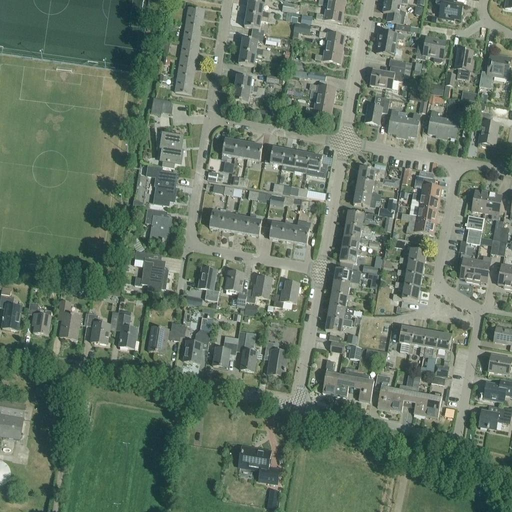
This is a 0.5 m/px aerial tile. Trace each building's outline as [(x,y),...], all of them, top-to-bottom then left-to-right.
[(344,11),(345,0),(327,0),(327,3),(320,2),(319,6),(327,8),(344,11)] [(460,22),(463,6),(453,4),(453,0),(437,0),(436,6),(442,7),(440,19),(453,22),(454,20),(460,22)] [(400,13),(401,5),(385,2),(383,14),(392,16),(391,22),(404,24),(406,14),(400,13)] [(248,4),(246,16),(276,21),(277,16),(263,14),(264,6),(248,4)] [(296,15),(298,7),(284,4),(282,13),(292,15),(296,15)] [(342,25),(344,11),(327,8),(325,17),(317,16),(316,20),(324,22),(342,25)] [(416,9),(414,16),(422,17),(423,10),(416,9)] [(202,29),(205,12),(188,10),(186,27),(202,29)] [(277,22),(246,17),(245,29),(253,30),(252,37),(263,39),(265,33),(261,33),(262,25),(276,27),(277,22)] [(311,26),(313,19),(302,17),(301,25),(311,26)] [(309,36),(311,27),(299,25),(297,34),(309,36)] [(410,34),(411,28),(396,25),(395,32),(410,34)] [(199,46),(202,29),(186,27),(183,43),(199,46)] [(404,37),(398,36),(380,33),(378,44),(396,47),(397,41),(403,42),(404,37)] [(343,52),(345,38),(328,35),(320,34),(319,38),(327,40),(325,49),(343,52)] [(243,41),(240,53),(241,53),(270,58),(272,59),(272,53),(257,52),(259,44),(263,45),(263,39),(252,38),(251,41),(243,41)] [(280,48),(281,42),(267,39),(266,46),(280,48)] [(426,57),(434,59),(433,62),(434,64),(440,65),(442,64),(443,60),(446,44),(433,42),(433,41),(427,39),(425,47),(418,46),(415,60),(425,62),(426,57)] [(197,63),(199,46),(183,43),(181,60),(197,63)] [(401,49),(396,48),(396,47),(378,44),(376,55),(395,58),(395,57),(399,58),(401,49)] [(340,66),(343,52),(325,49),(324,58),(316,56),(315,61),(323,63),(340,66)] [(454,70),(458,71),(457,81),(469,83),(470,73),(472,74),(474,62),(472,62),(474,54),(458,51),(454,70)] [(254,68),(256,60),(269,63),(270,58),(241,53),(239,66),(254,68)] [(507,80),(510,63),(497,61),(497,58),(491,57),(488,75),(482,74),(479,89),(490,91),(493,77),(507,80)] [(194,80),(197,63),(181,60),(178,77),(194,80)] [(390,61),(389,68),(391,68),(405,71),(406,64),(396,63),(390,61)] [(304,65),(293,63),(291,70),(303,72),(304,65)] [(373,72),(370,87),(390,91),(398,92),(399,83),(402,84),(403,80),(405,71),(391,68),(390,74),(373,72)] [(299,80),(300,74),(290,72),(289,78),(299,80)] [(325,84),(326,77),(308,74),(307,81),(325,84)] [(454,88),(456,76),(447,75),(443,98),(448,99),(450,88),(454,88)] [(191,96),(194,80),(178,77),(175,94),(191,96)] [(283,86),(284,80),(267,77),(266,83),(283,86)] [(237,78),(235,90),(264,95),(265,90),(251,88),(253,80),(237,78)] [(334,105),(336,91),(318,87),(318,88),(310,86),(310,91),(318,93),(316,102),(334,105)] [(443,98),(444,87),(434,86),(432,96),(443,98)] [(249,105),(250,98),(264,100),(264,95),(235,90),(233,103),(249,105)] [(476,104),(478,96),(463,94),(462,102),(476,104)] [(436,98),(428,97),(427,103),(427,105),(435,106),(435,104),(436,98)] [(387,116),(389,104),(390,100),(384,99),(382,109),(368,107),(365,125),(379,127),(381,115),(387,116)] [(171,116),(174,104),(153,100),(152,107),(151,115),(161,117),(162,114),(171,116)] [(283,112),(290,113),(292,101),(285,100),(283,112)] [(331,119),(334,105),(316,102),(314,111),(306,109),(306,114),(313,115),(313,116),(331,119)] [(421,102),(419,115),(425,116),(427,103),(421,102)] [(272,116),(279,117),(281,104),(274,103),(272,116)] [(473,104),(472,112),(475,113),(485,112),(486,106),(473,104)] [(266,121),(268,113),(259,111),(258,120),(266,121)] [(402,139),(405,121),(397,119),(398,113),(392,112),(388,135),(397,136),(396,138),(402,139)] [(442,140),(445,121),(437,120),(438,114),(432,113),(428,136),(436,137),(436,139),(442,140)] [(495,148),(499,126),(491,125),(492,117),(478,115),(476,127),(482,128),(479,145),(495,148)] [(416,140),(420,117),(414,116),(413,122),(405,121),(402,139),(407,140),(408,138),(416,140)] [(456,141),(460,118),(454,117),(453,123),(445,121),(442,140),(447,141),(447,139),(456,141)] [(161,162),(163,163),(162,168),(174,170),(175,165),(181,166),(182,152),(181,152),(183,138),(163,135),(161,149),(163,150),(161,162)] [(235,159),(238,143),(225,141),(222,161),(227,162),(228,158),(235,159)] [(247,161),(250,145),(238,143),(235,159),(247,161)] [(260,164),(263,148),(250,145),(247,161),(260,164)] [(283,168),(285,152),(273,149),(270,165),(283,168)] [(295,170),(298,154),(285,152),(283,168),(282,173),(294,175),(294,174),(295,170)] [(310,156),(298,154),(295,170),(294,174),(307,176),(307,172),(310,156)] [(320,174),(323,158),(310,156),(307,172),(320,174)] [(175,191),(177,177),(161,174),(161,171),(149,169),(147,178),(156,180),(155,188),(157,189),(154,205),(169,208),(169,203),(175,204),(177,191),(175,191)] [(384,177),(385,172),(376,171),(376,172),(360,170),(358,182),(374,185),(374,183),(376,175),(384,177)] [(442,190),(434,188),(435,184),(424,182),(425,179),(419,178),(416,177),(414,189),(422,191),(421,197),(421,198),(440,202),(442,190)] [(384,181),(383,185),(382,187),(399,190),(400,183),(400,181),(392,179),(391,182),(384,181)] [(383,185),(374,183),(374,185),(358,182),(356,194),(372,197),(372,195),(373,188),(382,189),(383,185)] [(234,197),(242,198),(243,191),(235,189),(234,197)] [(485,215),(489,194),(481,193),(481,194),(476,193),(472,213),(485,215)] [(381,197),(372,195),(372,197),(356,194),(354,207),(370,210),(371,200),(380,201),(381,197)] [(498,218),(502,198),(496,197),(497,195),(489,194),(485,215),(498,218)] [(438,214),(440,202),(421,198),(421,197),(413,195),(412,201),(420,202),(419,210),(438,214)] [(285,199),(272,197),(270,207),(283,209),(284,207),(285,199)] [(380,210),(379,218),(387,219),(391,220),(393,220),(394,220),(395,212),(387,211),(380,210)] [(436,226),(438,214),(419,210),(417,218),(409,217),(408,223),(416,224),(417,222),(436,226)] [(169,243),(172,221),(158,219),(159,212),(148,211),(146,225),(153,226),(150,240),(169,243)] [(247,236),(250,217),(251,214),(246,213),(245,220),(237,218),(234,234),(247,236)] [(222,232),(225,216),(212,214),(209,230),(222,232)] [(372,221),(373,217),(364,215),(364,217),(348,214),(346,227),(362,229),(362,227),(364,220),(372,221)] [(234,234),(237,218),(225,216),(222,232),(234,234)] [(259,239),(262,223),(254,221),(255,218),(250,217),(247,236),(259,239)] [(469,231),(468,238),(481,240),(484,221),(469,218),(466,230),(469,231)] [(391,234),(394,220),(393,220),(391,220),(387,219),(384,233),(390,234),(391,234)] [(434,238),(436,226),(417,222),(416,224),(415,230),(407,228),(406,234),(415,236),(415,234),(434,238)] [(282,243),(285,227),(272,224),(269,240),(282,243)] [(307,247),(310,231),(310,227),(305,226),(305,230),(297,229),(294,245),(307,247)] [(294,245),(297,229),(285,227),(282,243),(294,245)] [(371,229),(362,227),(362,229),(346,227),(344,239),(360,242),(360,240),(362,232),(370,234),(371,229)] [(500,243),(502,230),(495,228),(493,242),(500,243)] [(507,245),(509,231),(502,230),(500,243),(507,245)] [(423,237),(415,236),(414,243),(422,244),(423,237)] [(480,245),(481,240),(468,238),(467,245),(480,247),(480,245)] [(369,241),(360,240),(360,242),(344,239),(342,251),(358,254),(358,252),(359,244),(368,246),(369,241)] [(404,251),(405,244),(393,241),(392,248),(395,249),(404,251)] [(497,257),(500,243),(493,242),(492,247),(491,256),(497,257)] [(504,258),(507,245),(500,243),(497,257),(504,258)] [(367,253),(358,252),(358,254),(342,251),(340,264),(356,266),(357,256),(366,258),(367,253)] [(424,267),(427,254),(411,251),(409,261),(400,260),(400,264),(408,266),(409,264),(424,267)] [(169,272),(164,271),(165,264),(149,262),(150,256),(136,253),(136,254),(135,260),(135,261),(145,263),(142,280),(136,279),(135,287),(142,288),(142,286),(148,287),(147,293),(161,295),(162,292),(166,293),(169,272)] [(473,284),(477,263),(470,262),(471,260),(469,257),(461,256),(459,268),(460,270),(460,271),(462,272),(460,280),(466,281),(465,283),(473,284)] [(487,285),(490,265),(491,259),(483,258),(482,264),(477,263),(473,284),(481,285),(481,284),(487,285)] [(422,279),(424,267),(409,264),(408,266),(407,273),(398,272),(397,276),(406,278),(406,276),(422,279)] [(377,276),(378,269),(368,267),(367,274),(377,276)] [(511,291),(511,285),(511,268),(502,267),(498,287),(504,288),(504,289),(511,291)] [(217,304),(219,294),(213,293),(217,272),(202,270),(198,290),(207,292),(206,302),(217,304)] [(336,271),(334,283),(350,286),(350,285),(352,277),(360,278),(361,274),(352,272),(352,274),(336,271)] [(246,304),(248,291),(242,290),(244,277),(229,274),(226,292),(234,293),(231,308),(241,309),(245,310),(246,304)] [(420,291),(422,279),(406,276),(406,278),(405,286),(396,284),(395,289),(404,290),(404,289),(420,291)] [(254,292),(248,291),(246,304),(255,305),(256,299),(269,302),(272,282),(258,279),(257,290),(255,289),(254,292)] [(359,286),(350,285),(350,286),(334,283),(332,296),(348,299),(348,297),(349,289),(358,291),(359,286)] [(296,306),(300,287),(286,284),(284,295),(282,294),(282,297),(276,296),(274,309),(282,310),(283,304),(296,306)] [(418,304),(420,291),(404,289),(404,290),(403,298),(394,296),(393,301),(402,303),(403,301),(418,304)] [(14,299),(10,298),(11,291),(2,290),(0,303),(0,309),(5,310),(2,330),(18,333),(22,309),(13,308),(14,299)] [(121,292),(108,290),(107,296),(120,298),(121,292)] [(357,298),(348,297),(348,299),(332,296),(330,308),(346,311),(346,309),(347,301),(356,303),(357,298)] [(186,300),(185,306),(193,307),(199,308),(200,302),(186,300)] [(77,342),(81,319),(70,317),(71,305),(60,303),(57,322),(63,323),(60,339),(77,342)] [(34,317),(33,325),(36,325),(34,335),(48,338),(51,319),(52,313),(38,311),(39,306),(30,305),(28,316),(34,317)] [(355,310),(346,309),(346,311),(330,308),(328,320),(344,323),(344,321),(345,313),(354,315),(355,310)] [(129,330),(130,319),(131,314),(119,312),(116,330),(122,330),(120,349),(134,351),(137,331),(129,330)] [(108,347),(111,327),(97,325),(99,317),(89,315),(87,328),(94,329),(91,344),(108,347)] [(328,320),(326,333),(341,335),(343,326),(352,327),(359,329),(360,326),(355,325),(352,325),(353,323),(344,321),(344,323),(328,320)] [(180,344),(183,327),(172,325),(171,333),(153,330),(149,354),(165,356),(167,342),(180,344)] [(412,347),(415,331),(402,329),(399,345),(409,347),(408,355),(412,356),(414,347),(412,347)] [(511,332),(497,330),(494,343),(511,346),(510,352),(511,352),(511,332)] [(424,349),(427,333),(415,331),(412,347),(414,347),(421,349),(420,357),(424,358),(426,350),(424,349)] [(211,333),(201,332),(196,337),(195,343),(193,343),(193,345),(187,344),(184,363),(200,366),(203,346),(209,347),(211,333)] [(236,357),(236,354),(240,334),(234,333),(232,345),(225,344),(223,351),(216,350),(213,368),(228,370),(230,357),(236,357)] [(437,351),(439,336),(427,333),(424,349),(426,350),(434,351),(432,360),(437,360),(438,352),(437,351)] [(256,336),(240,334),(236,354),(244,355),(241,372),(254,374),(257,355),(251,354),(252,350),(254,350),(256,336)] [(449,353),(452,338),(439,336),(437,351),(438,352),(446,353),(444,362),(445,362),(449,363),(451,353),(449,353)] [(351,337),(350,345),(356,347),(358,339),(351,337)] [(343,356),(345,345),(332,343),(330,354),(343,356)] [(284,379),(288,355),(278,354),(279,346),(267,344),(264,362),(270,362),(268,376),(284,379)] [(359,362),(362,350),(351,348),(349,360),(359,362)] [(386,367),(388,354),(381,353),(379,364),(379,366),(386,367)] [(511,361),(492,357),(489,373),(509,377),(511,361)] [(427,369),(426,375),(434,376),(437,360),(432,360),(429,359),(427,369)] [(335,397),(339,377),(334,376),(334,373),(333,372),(334,363),(327,362),(325,372),(327,372),(323,395),(335,397)] [(449,379),(450,369),(448,369),(444,368),(437,367),(435,376),(449,379)] [(355,389),(358,375),(345,373),(344,378),(339,377),(335,397),(347,400),(349,388),(355,389)] [(374,383),(368,382),(369,377),(358,375),(355,389),(361,390),(359,402),(370,404),(374,383)] [(418,396),(419,390),(421,377),(415,376),(413,382),(412,389),(413,389),(410,403),(416,405),(414,416),(425,418),(429,398),(418,396)] [(444,387),(445,381),(432,378),(431,385),(444,387)] [(511,383),(508,383),(507,389),(487,385),(484,401),(504,405),(505,397),(511,398),(511,383)] [(390,412),(394,391),(389,390),(389,387),(382,386),(378,409),(390,412)] [(410,403),(413,389),(412,389),(400,387),(399,392),(394,391),(390,412),(402,414),(404,402),(410,403)] [(435,399),(429,398),(425,418),(438,420),(442,397),(435,395),(435,399)] [(0,437),(20,441),(26,406),(0,401),(0,437)] [(83,420),(86,402),(77,401),(74,419),(83,420)] [(498,416),(482,413),(479,429),(496,432),(497,424),(510,426),(511,413),(511,411),(499,410),(498,416)] [(277,486),(279,474),(268,472),(271,453),(243,449),(240,470),(261,473),(259,483),(277,486)] [(2,463),(0,462),(0,487),(2,487),(4,486),(6,484),(8,483),(9,481),(10,479),(10,477),(11,475),(10,473),(10,470),(9,468),(8,467),(6,465),(4,464),(2,463)] [(275,511),(278,493),(272,492),(268,511),(269,511),(275,511)]
